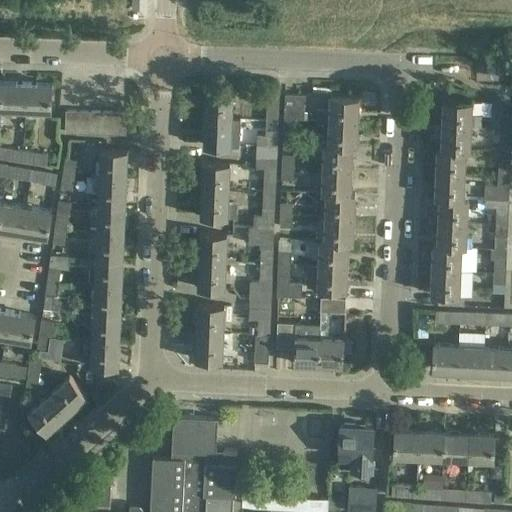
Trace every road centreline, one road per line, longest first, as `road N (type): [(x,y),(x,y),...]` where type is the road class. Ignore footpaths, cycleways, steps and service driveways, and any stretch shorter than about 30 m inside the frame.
road 1 (residential): [(387,394),(383,82),(368,66),(163,62)]
road 2 (residential): [(148,383),(163,62)]
road 3 (residential): [(148,383),(387,394)]
road 4 (residential): [(2,503),(148,383)]
road 5 (residential): [(0,54),(163,62)]
road 6 (unknown): [(368,66),(416,31),(511,31)]
road 7 (residential): [(511,398),(387,394)]
